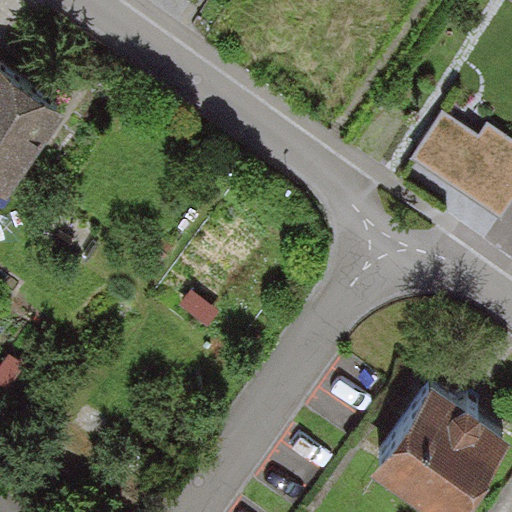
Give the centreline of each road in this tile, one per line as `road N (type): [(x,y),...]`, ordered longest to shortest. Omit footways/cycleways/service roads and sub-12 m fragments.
road 1 (residential): [(385,235),(336,176),(91,0)]
road 2 (residential): [(186,511),(385,235)]
road 3 (residential): [(511,299),(460,262),(385,235)]
